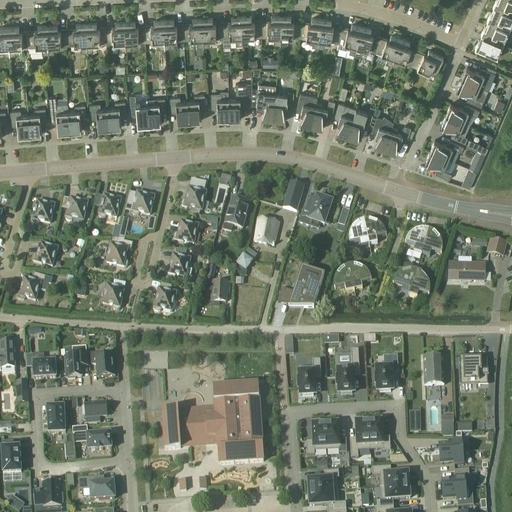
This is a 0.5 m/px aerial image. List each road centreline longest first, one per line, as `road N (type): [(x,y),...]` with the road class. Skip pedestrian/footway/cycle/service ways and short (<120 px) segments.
road 1 (residential): [(511,329),(118,327),(0,317)]
road 2 (residential): [(124,465),(39,470),(36,395),(120,388)]
road 3 (residential): [(404,192),(272,155),(174,159)]
road 4 (residential): [(289,412),(399,406),(400,441),(428,479),(430,511)]
road 5 (residential): [(32,171),(174,159)]
road 6 (residential): [(403,168),(458,45)]
road 7 (residential): [(340,0),(458,45)]
